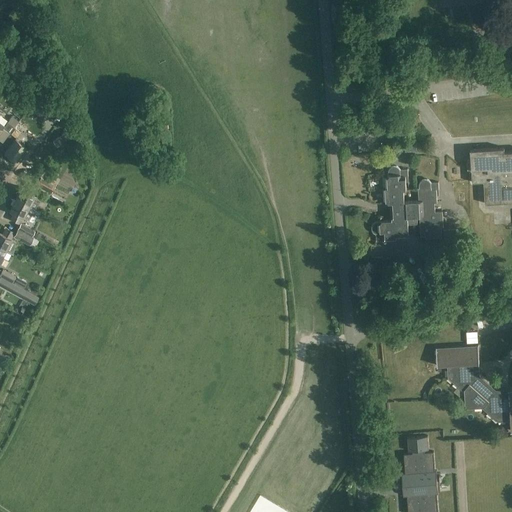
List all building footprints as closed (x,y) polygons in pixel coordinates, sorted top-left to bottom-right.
[(476,59),(487,58),(486,48),(476,49),(476,59)] [(14,90),(17,84),(13,81),(11,82),(8,86),(14,90)] [(42,91),(38,97),(47,103),(50,97),(42,91)] [(501,102),(500,95),(464,100),(465,107),(501,102)] [(508,138),(511,137),(511,100),(460,107),(461,115),(504,110),(508,138)] [(0,133),(2,131),(2,130),(3,129),(9,134),(10,133),(19,121),(13,116),(5,126),(0,122),(0,133)] [(13,144),(5,154),(18,164),(33,145),(21,136),(25,131),(19,126),(8,139),(13,144)] [(57,146),(73,135),(69,129),(53,141),(57,146)] [(405,142),(405,152),(416,151),(416,142),(405,142)] [(471,159),(467,159),(468,169),(472,169),(472,183),(484,182),(485,204),(511,202),(511,151),(505,152),(504,148),(471,150),(471,159)] [(442,237),(441,231),(441,227),(444,227),(443,211),(435,212),(435,203),(437,203),(437,195),(439,195),(438,182),(431,183),(431,181),(430,179),(428,178),(425,178),(423,178),(421,180),(419,182),(419,188),(418,188),(419,201),(406,202),(406,201),(405,202),(404,190),(406,190),(406,182),(409,182),(408,169),(401,170),(401,168),(399,165),(397,164),(394,164),(391,165),(389,166),(388,168),(388,170),(388,176),(388,177),(388,187),(386,188),(386,202),(388,203),(389,203),(390,220),(382,220),(375,221),(373,223),(372,225),(371,228),(372,230),(374,232),(376,233),(377,241),(390,241),(389,238),(397,238),(397,235),(407,235),(409,233),(408,223),(418,223),(417,217),(420,216),(421,236),(426,236),(426,238),(442,237)] [(22,188),(16,199),(35,209),(39,202),(33,199),(35,195),(34,194),(38,188),(39,186),(50,192),(55,183),(49,180),(51,176),(43,171),(41,175),(39,175),(34,184),(33,186),(29,183),(29,184),(26,190),(22,188)] [(35,209),(16,199),(9,210),(14,213),(11,219),(10,218),(10,219),(19,223),(22,217),(29,221),(35,209)] [(18,229),(32,237),(35,231),(21,224),(18,229)] [(0,247),(5,250),(11,239),(14,232),(5,228),(2,234),(0,232),(0,247)] [(32,237),(18,229),(14,237),(30,245),(34,237),(33,237),(32,237)] [(455,229),(444,229),(444,239),(455,239),(455,229)] [(371,257),(372,267),(383,266),(383,256),(371,257)] [(12,283),(16,276),(3,269),(0,274),(0,276),(1,277),(12,283)] [(12,283),(1,277),(0,280),(0,285),(14,293),(16,290),(18,286),(14,284),(12,283)] [(467,343),(478,343),(478,332),(467,332),(467,343)] [(437,347),(436,347),(437,366),(438,366),(448,365),(449,377),(465,391),(466,408),(483,407),(498,420),(511,420),(511,431),(511,388),(509,389),(509,390),(509,392),(496,393),(496,391),(479,376),(477,376),(477,363),(479,363),(480,363),(479,345),(478,345),(437,348),(437,347)] [(427,436),(408,437),(409,453),(404,454),(406,473),(402,473),(404,496),(407,496),(408,511),(438,511),(437,493),(438,493),(437,482),(436,470),(435,470),(434,451),(429,452),(427,436)] [(511,442),(477,443),(479,510),(473,511),(503,511),(503,485),(511,484),(511,442)] [(446,457),(458,456),(458,445),(445,446),(446,457)]
